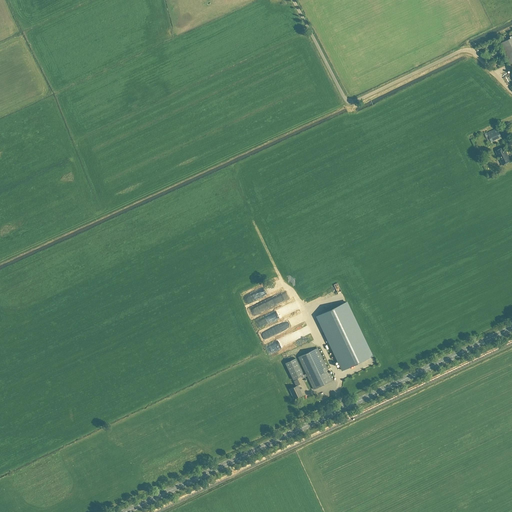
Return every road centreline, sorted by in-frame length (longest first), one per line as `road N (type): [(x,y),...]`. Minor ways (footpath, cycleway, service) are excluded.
road 1 (secondary): [(122,511),(511,325)]
road 2 (unclassified): [(511,92),(466,49),(347,104),(293,0)]
